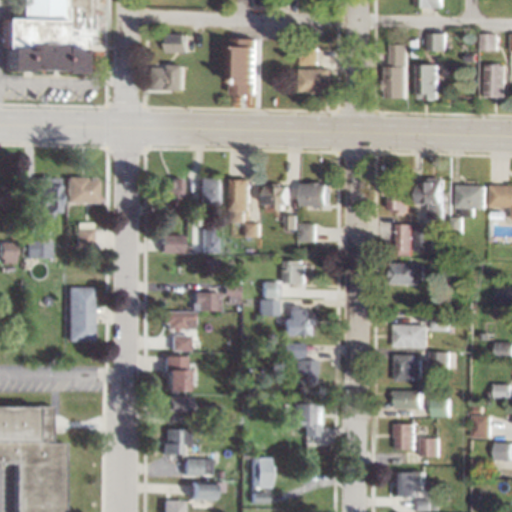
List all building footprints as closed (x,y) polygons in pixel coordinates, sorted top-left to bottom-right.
[(79,72),(79,48),(85,48),(86,35),(93,35),(93,0),(18,0),(19,18),(2,18),(1,48),(5,48),(5,70),(79,72)] [(441,8),(441,0),(414,0),(414,8),(441,8)] [(444,50),(445,33),(427,33),(427,50),(444,50)] [(480,49),(496,49),(496,33),(480,33),(480,49)] [(186,52),(186,34),(165,34),(165,52),(186,52)] [(230,94),(255,95),(255,39),(230,38),(230,94)] [(406,98),(406,44),(389,44),(389,67),(384,67),(384,98),(406,98)] [(298,64),(315,65),(316,50),(299,50),(298,64)] [(417,64),(417,99),(438,99),(438,64),(417,64)] [(484,97),(505,98),(506,65),(485,64),(484,97)] [(183,66),(152,65),(151,89),(182,90),(183,66)] [(329,93),(329,69),(298,68),(297,93),(329,93)] [(57,212),(57,177),(36,177),(37,213),(41,213),(41,218),(51,218),(51,212),(57,212)] [(65,202),(97,202),(97,177),(65,177),(65,202)] [(220,179),(199,178),(199,205),(220,205),(220,179)] [(442,218),(443,179),(420,178),(419,204),(428,204),(427,218),(442,218)] [(249,179),(230,179),(229,222),(243,222),(243,211),(248,211),(249,179)] [(157,205),(181,204),(180,180),(156,180),(157,205)] [(301,183),(301,205),(327,206),(327,183),(301,183)] [(286,186),(264,185),(263,206),(286,206),(286,186)] [(486,185),(457,185),(456,208),(462,208),(462,216),(474,217),(474,208),(485,208),(486,185)] [(511,185),(490,185),(489,207),(511,207),(511,220),(511,185)] [(406,213),(407,188),(384,187),(383,196),(388,196),(387,212),(406,213)] [(243,237),(258,237),(258,222),(243,223),(243,237)] [(315,223),(298,223),(298,241),(314,241),(315,223)] [(411,255),(411,224),(396,224),(395,255),(411,255)] [(414,252),(433,252),(433,226),(414,226),(414,252)] [(74,246),(91,246),(91,229),(74,229),(74,246)] [(202,252),(217,251),(217,236),(213,236),(212,229),(201,229),(202,252)] [(181,252),(181,234),(160,234),(159,252),(181,252)] [(25,257),(49,257),(49,239),(25,240),(25,257)] [(0,261),(14,262),(14,242),(0,241),(0,261)] [(303,284),(304,260),(284,260),(283,283),(303,284)] [(423,264),(391,263),(391,284),(423,285),(423,264)] [(261,296),(277,296),(277,281),(261,281),(261,296)] [(224,303),(238,303),(238,285),(225,285),(224,303)] [(92,341),(93,287),(67,286),(66,340),(92,341)] [(511,287),(496,287),(496,302),(511,302),(511,287)] [(219,310),(219,292),(192,291),(192,309),(219,310)] [(276,315),(276,299),(258,299),(257,314),(276,315)] [(282,318),(282,335),(311,334),(310,317),(307,317),(307,306),(288,307),(288,318),(282,318)] [(193,311),(163,311),(163,328),(193,329),(193,311)] [(431,330),(447,330),(448,318),(431,318),(431,330)] [(427,348),(427,325),(393,324),(393,347),(427,348)] [(188,350),(188,335),(170,334),(170,350),(188,350)] [(301,342),(282,342),(282,357),(301,358),(301,342)] [(511,343),(494,342),(494,355),(511,356),(511,343)] [(429,366),(448,367),(448,352),(429,351),(429,366)] [(163,390),(184,390),(185,356),(164,356),(163,390)] [(394,381),(420,381),(421,356),(395,356),(394,381)] [(313,383),(314,359),(293,359),(293,383),(313,383)] [(509,384),(493,384),(492,399),(509,400),(509,384)] [(420,390),(395,390),(395,409),(420,409),(420,390)] [(189,395),(165,394),(164,415),(188,416),(189,395)] [(431,417),(448,416),(448,399),(431,399),(431,417)] [(319,435),(318,403),(292,404),(293,415),(283,416),(284,426),(303,426),(303,436),(319,435)] [(0,463),(0,406),(50,406),(50,442),(62,442),(62,511),(13,511),(13,464),(0,463)] [(469,438),(488,438),(489,415),(470,415),(469,438)] [(394,449),(413,449),(414,424),(394,423),(394,449)] [(162,453),(181,453),(181,444),(188,444),(188,428),(163,428),(162,453)] [(437,438),(414,438),(414,446),(419,446),(419,456),(437,456),(437,438)] [(510,443),(493,443),(493,459),(510,460),(510,443)] [(250,457),(251,486),(268,486),(268,475),(271,475),(271,465),(268,465),(268,457),(250,457)] [(211,474),(210,458),(183,459),(183,475),(211,474)] [(395,471),(394,498),(414,498),(414,511),(429,511),(430,490),(423,490),(423,472),(395,471)] [(212,500),(213,481),(190,481),(190,499),(212,500)] [(182,511),(183,500),(162,500),(161,511),(182,511)]
